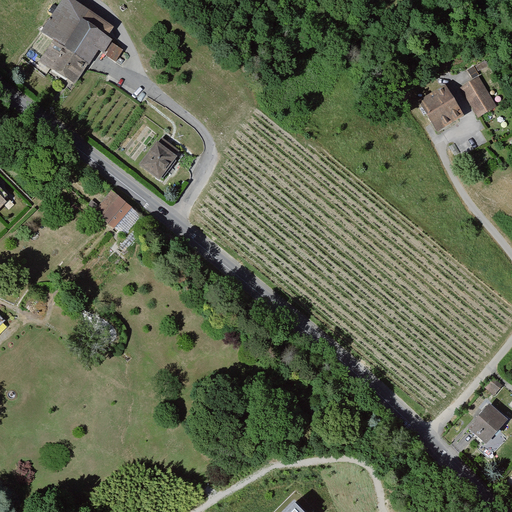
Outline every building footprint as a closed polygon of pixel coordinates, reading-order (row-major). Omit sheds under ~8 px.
[(74,0),(61,0),(39,33),(54,42),(39,65),(74,88),(96,54),(102,58),(112,42),(106,38),(114,26),(74,0)] [(478,78),(459,89),(478,120),(496,109),(478,78)] [(447,87),(419,104),(437,134),(465,117),(447,87)] [(157,143),(140,168),(161,183),(179,158),(157,143)] [(96,207),(123,234),(142,215),(115,188),(96,207)] [(490,406),(468,431),(487,447),(509,422),(490,406)]
